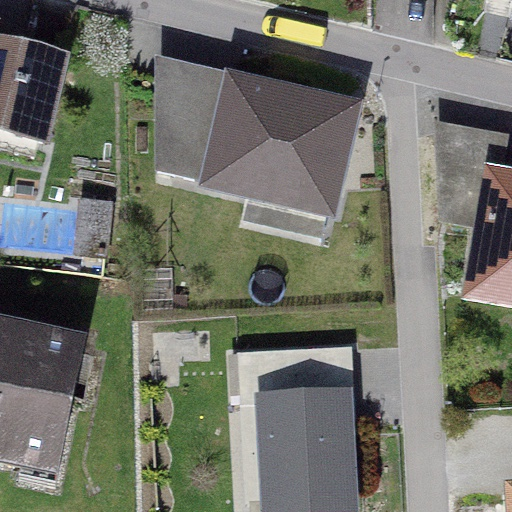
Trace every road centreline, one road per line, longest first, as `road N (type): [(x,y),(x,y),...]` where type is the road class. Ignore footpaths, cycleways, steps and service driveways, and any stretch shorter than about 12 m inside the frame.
road 1 (residential): [(422,511),(394,61)]
road 2 (residential): [(394,61),(143,0)]
road 3 (residential): [(511,88),(394,61)]
